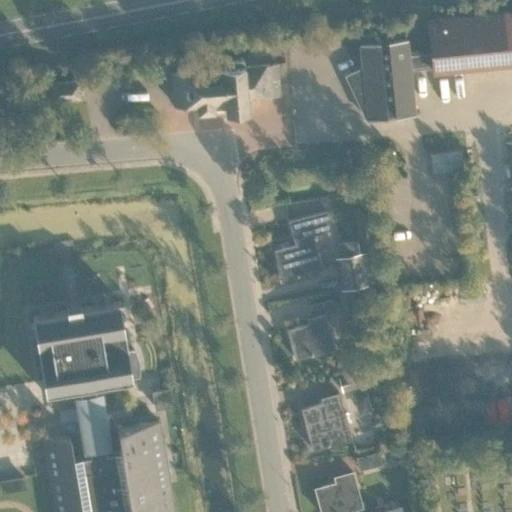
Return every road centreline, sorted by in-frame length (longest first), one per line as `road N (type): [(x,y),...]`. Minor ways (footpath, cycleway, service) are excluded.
road 1 (tertiary): [(0,159),(176,144),(222,166),(280,511)]
road 2 (primary): [(0,34),(184,0)]
